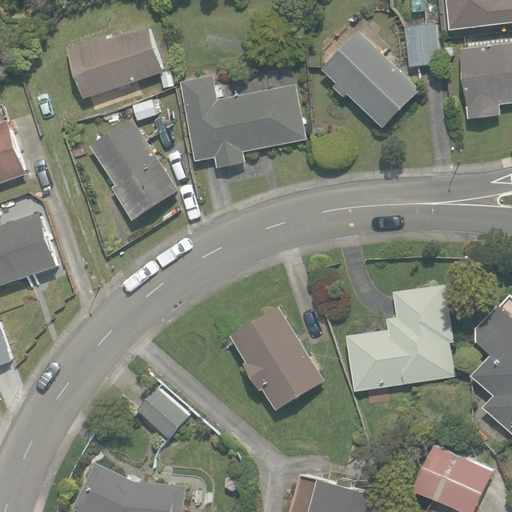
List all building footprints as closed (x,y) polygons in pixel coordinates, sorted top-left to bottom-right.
[(511,0),(448,0),(452,29),(511,22),(511,0)] [(408,27),(413,66),(441,63),(436,23),(408,27)] [(72,47),(89,97),(167,71),(151,25),(110,39),(109,34),(72,47)] [(351,92),(387,126),(423,89),(362,31),(326,68),(341,82),(337,86),(347,96),(351,92)] [(511,43),(463,50),(471,119),(501,115),(500,104),(511,102),(511,43)] [(446,46),(446,57),(455,56),(454,46),(446,46)] [(163,73),(165,89),(178,86),(176,71),(163,73)] [(219,156),(220,166),(249,161),(247,150),(308,139),(298,85),(221,99),(217,75),(184,81),(199,160),(219,156)] [(116,187),(136,219),(182,189),(136,117),(93,145),(119,185),(116,187)] [(0,122),(0,183),(29,173),(10,119),(0,122)] [(0,226),(0,285),(61,264),(43,211),(0,226)] [(352,333),(360,389),(457,375),(452,342),(456,342),(448,283),(395,291),(399,316),(390,317),(392,327),(352,333)] [(511,293),(480,327),(481,340),(495,353),(476,374),(498,394),(486,406),(511,430),(511,293)] [(268,387),(281,408),(327,380),(282,305),(235,334),(251,361),(248,362),(265,389),(268,387)] [(0,320),(0,364),(14,359),(0,320)] [(141,409),(172,437),(192,414),(161,387),(141,409)] [(418,489),(466,511),(473,511),(495,469),(440,443),(418,489)] [(89,511),(186,511),(189,486),(140,481),(100,462),(79,507),(89,511)] [(340,483),(304,473),(293,511),(373,511),(379,493),(355,486),(356,481),(342,477),(340,483)] [(244,485),(244,484),(244,483),(244,482),(244,481),(243,481),(243,480),(242,479),(242,478),(241,478),(240,477),(239,476),(238,476),(237,475),(236,475),(235,475),(234,475),(234,476),(233,476),(232,476),(231,477),(230,477),(229,478),(228,479),(228,480),(227,481),(227,482),(227,483),(227,484),(227,485),(227,486),(227,487),(227,488),(228,489),(229,490),(229,491),(230,491),(231,492),(232,492),(233,492),(234,493),(235,493),(236,493),(237,493),(238,493),(239,492),(240,492),(240,491),(241,491),(242,490),(242,489),(243,489),(243,488),(244,487),(244,486),(244,485)]
